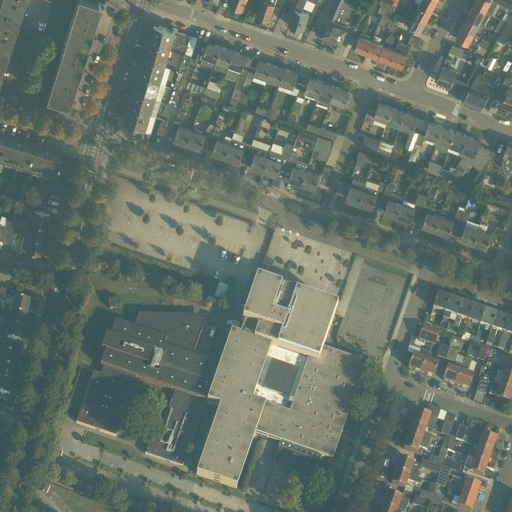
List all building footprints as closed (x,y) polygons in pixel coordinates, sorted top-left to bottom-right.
[(0,0),(0,10),(17,15),(21,1),(26,3),(27,0),(0,0)] [(86,0),(77,0),(68,31),(87,38),(91,24),(97,25),(99,19),(93,18),(98,4),(86,0)] [(230,0),(229,5),(243,10),(246,0),(230,0)] [(262,0),(257,15),(269,19),(275,4),(274,3),(275,0),(262,0)] [(317,0),(299,0),(295,9),(289,26),(303,31),(308,14),(301,11),(306,0),(311,0),(316,2),(317,0)] [(328,38),(332,30),(336,32),(339,23),(335,22),(339,13),(343,4),(344,0),(336,0),(320,35),(328,38)] [(386,15),(392,4),(384,0),(380,0),(379,3),(381,5),(378,11),(383,14),(386,15)] [(414,15),(426,21),(432,10),(419,4),(412,0),(409,6),(416,10),(414,15)] [(421,0),(419,4),(432,10),(437,0),(421,0)] [(476,0),(474,4),(490,13),(492,14),(498,3),(492,0),(476,0)] [(355,8),(343,4),(339,13),(335,22),(339,23),(336,32),(332,30),(328,38),(340,43),(351,18),(355,8)] [(484,24),(490,13),(474,4),(468,15),(484,24)] [(508,8),(502,19),(506,21),(511,10),(508,8)] [(0,47),(6,49),(10,35),(16,37),(18,31),(12,29),(17,15),(0,10),(0,47)] [(426,21),(414,15),(407,11),(404,17),(410,21),(408,27),(420,33),(420,32),(426,21)] [(511,12),(511,13),(497,39),(504,43),(511,28),(511,12)] [(383,14),(379,22),(390,28),(394,19),(386,15),(383,14)] [(468,15),(462,27),(474,33),(477,28),(481,31),(484,24),(468,15)] [(506,21),(502,19),(498,27),(495,25),(493,29),(500,32),(506,21)] [(154,24),(151,33),(149,41),(191,55),(197,39),(166,28),(163,27),(154,24)] [(474,33),(462,27),(456,38),(468,44),(474,33)] [(83,51),(87,38),(68,31),(57,65),(76,71),(81,58),(86,59),(88,53),(83,51)] [(402,31),(398,40),(411,45),(415,36),(402,31)] [(367,54),(372,40),(360,36),(354,49),(355,49),(367,54)] [(486,49),(490,41),(486,39),(486,40),(483,38),(479,45),(486,49)] [(379,58),(384,45),(372,40),(367,54),(379,58)] [(484,66),(494,71),(506,44),(496,40),(484,66)] [(186,71),(191,55),(149,41),(144,58),(186,71)] [(395,49),(390,62),(402,67),(407,54),(411,46),(398,41),(395,49)] [(203,55),(217,60),(221,47),(208,42),(206,49),(204,50),(200,49),(197,56),(202,58),(203,55)] [(465,50),(453,44),(449,52),(462,57),(465,50)] [(384,45),(379,58),(390,62),(395,49),(384,45)] [(234,51),(221,47),(217,60),(214,68),(226,73),(234,51)] [(246,77),(247,77),(250,67),(244,65),(245,63),(244,63),(247,56),(234,51),(226,73),(226,74),(238,78),(235,87),(242,90),(246,77)] [(139,74),(144,75),(180,88),(186,71),(144,58),(139,74)] [(449,67),(452,60),(446,58),(443,65),(437,80),(443,83),(442,84),(442,85),(450,88),(450,87),(449,87),(450,85),(451,86),(454,76),(457,70),(449,67)] [(250,67),(247,77),(253,79),(255,73),(267,77),(272,65),(259,60),(256,67),(255,68),(250,67)] [(72,85),(76,71),(57,65),(46,99),(66,105),(70,91),(75,93),(77,87),(72,85)] [(285,69),(272,65),(267,77),(280,82),(285,69)] [(479,82),(481,78),(483,75),(485,76),(488,70),(480,67),(462,102),(481,109),(488,95),(487,95),(492,87),(479,82)] [(289,93),(297,95),(301,84),(295,82),(296,81),(295,80),(298,74),(285,69),(280,82),(292,86),(289,93)] [(175,104),(180,88),(144,75),(139,74),(134,90),(175,104)] [(507,76),(496,96),(503,99),(501,104),(511,108),(511,83),(510,83),(511,79),(507,76)] [(306,86),(301,84),(297,95),(297,97),(304,100),(307,91),(319,95),(323,82),(310,78),(307,85),(307,84),(306,86)] [(329,106),(331,100),(336,87),(323,82),(319,95),(316,101),(329,106)] [(204,94),(217,99),(220,92),(206,87),(204,94)] [(239,98),(242,90),(235,87),(232,95),(239,98)] [(338,102),(336,110),(343,113),(346,105),(344,104),(346,100),(347,98),(346,98),(349,91),(336,87),(331,100),(338,102)] [(175,104),(134,90),(129,106),(134,108),(169,120),(175,104)] [(373,122),(375,116),(387,121),(392,108),(379,103),(376,109),(375,111),(368,108),(364,119),(373,122)] [(269,116),(269,115),(271,109),(257,105),(255,112),(269,116)] [(169,120),(134,108),(129,106),(124,123),(133,126),(136,127),(163,136),(169,120)] [(387,121),(400,125),(404,112),(392,108),(387,121)] [(400,125),(411,129),(404,146),(412,149),(420,128),(415,126),(415,124),(417,117),(404,112),(400,125)] [(280,123),(279,123),(265,120),(263,124),(273,128),(272,130),(271,134),(275,135),(280,123)] [(187,144),(192,131),(179,126),(180,124),(174,122),(172,129),(177,131),(176,133),(177,133),(174,140),(187,144)] [(437,140),(442,127),(429,122),(427,129),(426,128),(426,130),(420,128),(412,149),(409,159),(414,161),(417,156),(425,135),(437,140)] [(321,128),(308,123),(306,129),(319,134),(321,128)] [(450,144),(451,145),(456,132),(442,127),(437,140),(435,147),(447,152),(450,144)] [(206,128),(204,135),(192,131),(187,144),(200,149),(203,142),(204,140),(209,142),(213,131),(206,128)] [(337,133),(321,128),(319,134),(335,139),(337,133)] [(213,131),(209,142),(215,144),(214,146),(215,146),(212,153),(225,157),(230,144),(218,140),(220,133),(213,131)] [(468,136),(456,132),(451,145),(463,149),(468,136)] [(309,133),(306,142),(315,145),(316,142),(318,137),(309,133)] [(363,142),(378,147),(380,140),(365,135),(363,142)] [(480,141),(468,136),(463,149),(460,156),(473,165),(481,171),(494,152),(479,146),(480,141)] [(318,137),(316,142),(332,148),(334,142),(318,137)] [(232,138),(230,144),(225,157),(239,162),(241,155),(242,154),(248,156),(252,144),(232,138)] [(33,148),(5,140),(0,155),(0,157),(5,159),(5,161),(10,163),(11,161),(16,163),(15,165),(21,166),(21,164),(27,166),(33,148)] [(511,142),(508,141),(503,156),(511,159),(509,163),(511,167),(511,142)] [(332,148),(316,142),(315,145),(314,149),(329,154),(332,148)] [(360,148),(376,153),(378,147),(363,142),(360,148)] [(252,144),(248,156),(253,157),(253,159),(251,166),(264,171),(271,151),(252,144)] [(391,151),(378,147),(376,153),(389,158),(391,151)] [(43,171),(42,173),(48,175),(49,173),(55,175),(61,157),(33,148),(27,166),(32,168),(32,170),(38,171),(38,169),(43,171)] [(327,161),(329,154),(314,149),(312,156),(327,161)] [(286,169),(291,154),(283,151),(282,153),(271,150),(271,151),(264,171),(277,175),(279,168),(280,168),(280,167),(286,169)] [(359,151),(357,157),(373,162),(375,156),(359,151)] [(301,186),(306,171),(308,163),(296,159),(297,156),(291,154),(286,169),(291,171),(291,172),(289,179),(294,181),(294,183),(301,186)] [(430,162),(429,164),(428,164),(426,171),(439,176),(442,169),(443,166),(430,162)] [(448,171),(442,169),(439,176),(446,178),(448,171)] [(309,189),(310,186),(315,188),(317,181),(318,181),(318,180),(319,175),(306,171),(301,186),(309,189)] [(375,200),(381,202),(388,183),(380,181),(377,189),(365,185),(364,190),(359,204),(372,208),(374,201),(375,201),(375,200)] [(397,217),(402,203),(404,197),(392,193),(394,186),(388,183),(381,202),(387,204),(386,205),(387,205),(384,212),(397,217)] [(359,204),(364,190),(351,186),(349,190),(348,190),(348,192),(346,199),(359,204)] [(34,200),(37,200),(46,203),(50,192),(37,188),(34,200)] [(423,204),(424,200),(426,197),(418,194),(414,208),(402,203),(397,217),(410,221),(413,214),(413,215),(414,213),(419,215),(423,204)] [(498,202),(509,206),(511,197),(501,194),(498,202)] [(8,203),(6,216),(13,217),(15,204),(8,203)] [(422,225),(435,230),(440,217),(427,212),(429,206),(423,204),(419,215),(425,217),(424,218),(425,219),(422,225)] [(453,221),(440,217),(435,230),(448,234),(451,228),(452,226),(458,228),(464,211),(464,208),(458,206),(453,221)] [(32,223),(46,226),(49,213),(42,211),(40,211),(35,210),(32,223)] [(461,239),(474,243),(478,230),(465,225),(470,213),(464,211),(458,228),(463,230),(463,232),(461,239)] [(6,217),(5,226),(4,230),(7,230),(13,231),(15,217),(13,217),(6,216),(6,217)] [(32,223),(29,237),(43,240),(46,226),(32,223)] [(481,223),(478,230),(474,243),(487,248),(490,241),(490,239),(495,241),(497,234),(501,235),(504,230),(496,226),(494,233),(492,232),(491,234),(485,232),(487,225),(481,223)] [(43,240),(29,237),(23,236),(25,236),(23,245),(21,245),(19,254),(32,257),(33,252),(40,253),(43,240)] [(269,276),(274,263),(264,259),(259,273),(269,276)] [(322,350),(334,316),(337,307),(297,293),(296,295),(256,281),(242,323),(244,324),(240,337),(231,333),(217,373),(216,373),(203,369),(206,362),(192,357),(201,332),(199,331),(200,329),(202,330),(206,317),(138,315),(134,329),(115,323),(111,337),(107,335),(101,350),(105,352),(100,366),(103,367),(100,375),(93,372),(76,423),(115,437),(133,386),(130,385),(132,377),(175,392),(172,400),(171,399),(163,423),(156,421),(145,455),(182,467),(202,410),(201,409),(204,402),(220,407),(196,475),(236,489),(255,435),(280,443),(272,465),(311,479),(314,470),(319,472),(323,458),(332,461),(365,365),(322,350)] [(217,283),(213,297),(224,300),(227,286),(217,283)] [(16,299),(13,313),(26,316),(29,302),(22,301),(22,300),(21,300),(22,295),(14,293),(13,299),(16,299)] [(114,295),(108,296),(109,310),(116,309),(114,295)] [(432,309),(444,313),(450,300),(437,295),(432,309)] [(456,317),(461,304),(450,300),(444,313),(443,318),(448,320),(450,315),(456,317)] [(461,304),(456,317),(453,326),(451,332),(456,334),(458,328),(457,328),(461,319),(468,321),(473,307),(461,304)] [(485,311),(473,307),(468,321),(480,325),(485,311)] [(496,315),(485,311),(480,325),(491,329),(496,315)] [(23,329),(26,316),(13,313),(10,326),(23,329)] [(496,331),(503,333),(508,319),(496,315),(491,329),(486,344),(491,346),(496,331)] [(511,320),(508,319),(503,333),(500,342),(498,348),(503,350),(508,335),(511,336),(511,320)] [(0,340),(0,342),(0,344),(11,347),(12,341),(13,341),(20,342),(23,329),(10,326),(7,341),(0,340)] [(423,327),(421,333),(436,339),(439,332),(423,327)] [(434,346),(436,339),(421,333),(418,340),(434,346)] [(11,347),(0,344),(0,366),(1,366),(15,370),(18,356),(11,354),(9,353),(11,347)] [(450,349),(441,346),(437,358),(446,360),(450,349)] [(483,362),(487,349),(481,347),(476,359),(483,362)] [(450,349),(446,360),(454,363),(458,352),(450,349)] [(421,373),(426,360),(428,353),(421,350),(418,357),(413,355),(413,356),(406,353),(403,362),(404,362),(410,364),(408,369),(421,373)] [(465,358),(462,366),(456,385),(468,390),(473,376),(467,374),(471,361),(465,358)] [(426,360),(421,373),(434,377),(438,364),(426,360)] [(456,364),(454,369),(448,367),(443,381),(456,385),(462,366),(456,364)] [(1,366),(0,371),(0,380),(12,383),(15,370),(1,366)] [(511,376),(504,374),(500,386),(511,390),(511,376)] [(9,396),(12,383),(0,380),(0,399),(1,395),(2,395),(2,394),(9,396)] [(511,393),(511,390),(500,386),(494,384),(486,381),(480,380),(476,392),(485,395),(487,389),(490,390),(489,391),(497,394),(495,399),(509,403),(511,393)] [(433,432),(437,421),(440,412),(427,407),(425,415),(417,412),(412,424),(426,429),(433,432)] [(447,415),(441,431),(440,434),(444,436),(449,437),(449,436),(455,417),(447,415)] [(412,424),(408,437),(429,444),(431,436),(424,434),(426,429),(412,424)] [(462,442),(464,436),(467,429),(459,426),(456,436),(455,438),(455,439),(462,442)] [(472,445),(492,452),(496,439),(476,432),(472,445)] [(444,440),(441,448),(447,450),(452,437),(449,436),(449,437),(444,436),(443,439),(444,440)] [(426,450),(429,444),(408,437),(404,449),(417,454),(419,448),(426,450)] [(447,450),(448,451),(451,452),(455,439),(455,438),(452,437),(447,450)] [(487,464),(492,452),(472,445),(471,445),(467,457),(468,458),(474,460),(487,464)] [(448,451),(447,450),(441,448),(438,459),(430,457),(428,463),(441,468),(442,468),(444,461),(448,451)] [(483,477),(487,464),(474,460),(468,458),(464,468),(448,462),(444,461),(442,468),(451,471),(462,475),(466,476),(468,471),(470,471),(470,472),(483,477)] [(400,459),(396,471),(416,478),(418,471),(412,468),(414,463),(400,459)] [(420,467),(420,469),(439,475),(441,468),(428,463),(423,461),(420,467)] [(423,481),(416,478),(396,471),(391,484),(405,489),(407,481),(421,486),(423,481)] [(462,475),(451,471),(449,475),(453,477),(451,482),(459,484),(462,475)] [(466,482),(462,495),(475,499),(480,486),(466,482)] [(475,499),(462,495),(449,490),(447,495),(460,499),(457,507),(471,511),(475,499)] [(421,491),(419,499),(429,503),(429,502),(430,502),(432,495),(421,491)] [(388,494),(384,506),(400,511),(404,511),(409,501),(388,494)] [(432,495),(430,502),(441,506),(444,499),(432,495)] [(429,503),(419,499),(415,497),(412,505),(427,510),(429,503)]
